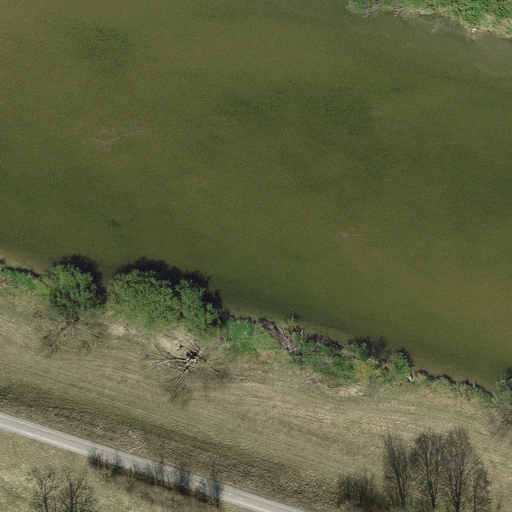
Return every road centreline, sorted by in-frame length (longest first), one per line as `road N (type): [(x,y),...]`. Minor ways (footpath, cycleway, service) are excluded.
road 1 (track): [(0,358),(476,511)]
road 2 (track): [(0,419),(286,511)]
